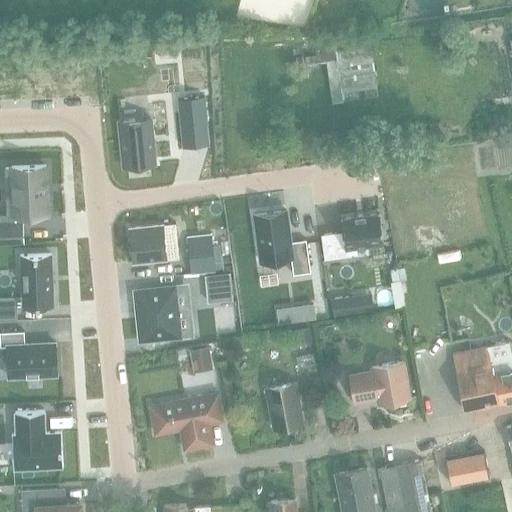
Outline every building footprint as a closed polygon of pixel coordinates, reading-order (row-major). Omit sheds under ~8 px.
[(316,48),(321,104),(376,99),(371,43),(316,48)] [(150,117),(119,120),(123,165),(154,162),(150,117)] [(9,221),(0,221),(0,242),(23,242),(22,221),(20,221),(19,214),(47,213),(45,165),(11,166),(11,168),(5,168),(7,214),(9,214),(9,221)] [(286,209),(254,214),(261,261),(291,257),(293,274),(310,271),(306,239),(290,241),(286,209)] [(342,231),(321,234),(324,258),(367,252),(366,245),(383,243),(379,212),(340,217),(342,231)] [(179,257),(175,222),(128,227),(132,262),(179,257)] [(214,269),(211,245),(188,247),(190,271),(214,269)] [(21,295),(0,295),(0,319),(17,318),(16,303),(22,303),(22,306),(53,304),(51,253),(20,254),(21,295)] [(208,301),(232,298),(229,272),(205,275),(208,301)] [(328,276),(331,304),(343,302),(339,275),(328,276)] [(174,286),(135,290),(140,339),(179,335),(174,286)] [(24,330),(0,331),(0,345),(7,345),(8,375),(56,373),(54,341),(24,343),(24,330)] [(511,362),(511,357),(490,362),(486,345),(452,353),(464,410),(511,399),(511,362)] [(378,404),(409,398),(402,360),(371,366),(372,371),(348,375),(353,401),(377,396),(378,404)] [(266,387),(273,427),(302,422),(294,382),(266,387)] [(184,448),(212,443),(208,422),(222,420),(217,392),(150,405),(155,432),(174,429),(181,433),(184,448)] [(16,433),(11,433),(13,468),(63,465),(61,430),(45,431),(44,409),(14,410),(16,433)] [(445,460),(450,483),(489,475),(484,452),(445,460)] [(406,511),(431,511),(421,459),(399,464),(398,465),(380,468),(388,511),(401,511),(406,511)] [(375,511),(367,467),(334,473),(342,511),(375,511)] [(80,511),(80,502),(58,503),(57,487),(21,489),(21,511),(80,511)] [(295,511),(295,498),(269,500),(270,511),(295,511)] [(195,508),(186,508),(186,503),(164,504),(164,511),(209,511),(209,505),(195,506),(195,508)]
